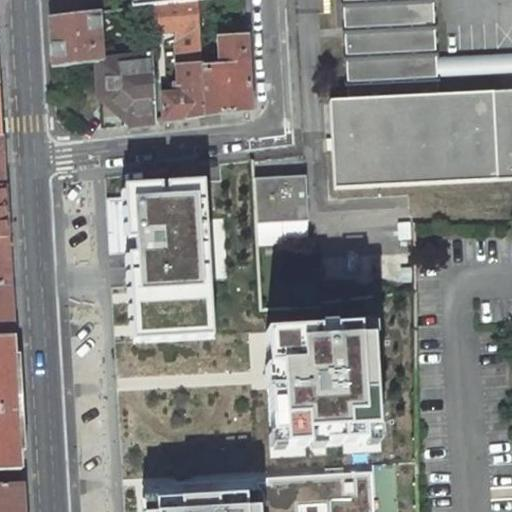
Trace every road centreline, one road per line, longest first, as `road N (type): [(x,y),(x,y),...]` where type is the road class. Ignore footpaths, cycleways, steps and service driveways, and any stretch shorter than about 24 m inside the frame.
road 1 (residential): [(275,0),(283,130),(35,157)]
road 2 (tertiary): [(59,511),(35,157)]
road 3 (tertiary): [(35,157),(25,0)]
